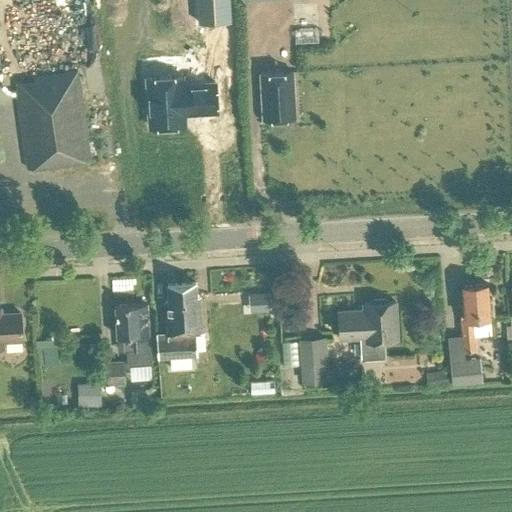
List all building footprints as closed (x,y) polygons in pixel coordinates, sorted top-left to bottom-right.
[(292,70),(259,72),(262,118),(295,116),(292,70)] [(88,160),(79,82),(71,72),(19,78),(14,88),(25,167),(88,160)] [(146,77),(149,125),(185,123),(184,113),(190,106),(196,112),(216,111),(214,81),(182,83),(182,75),(146,77)] [(170,297),(167,297),(168,331),(157,332),(158,354),(197,353),(196,330),(202,330),(201,294),(198,294),(198,280),(169,281),(170,297)] [(461,349),(475,348),(473,315),(489,314),(493,313),(492,296),(488,297),(487,282),(463,283),(465,310),(459,311),(461,349)] [(262,298),(248,292),(243,303),(257,309),(262,298)] [(395,299),(389,300),(385,297),(374,297),(371,301),(364,301),(364,308),(338,310),(340,336),(362,335),(363,356),(384,355),(383,338),(397,338),(395,299)] [(128,363),(150,362),(150,347),(148,347),(146,304),(138,304),(138,303),(116,304),(117,335),(122,334),(123,349),(127,349),(128,363)] [(3,339),(23,338),(21,311),(1,313),(1,305),(0,305),(0,346),(3,346),(3,339)] [(328,380),(326,335),(300,337),(302,381),(328,380)] [(58,343),(36,345),(38,363),(59,361),(58,343)] [(452,380),(481,378),(479,357),(450,359),(452,380)] [(122,359),(98,360),(99,384),(123,383),(122,359)] [(448,383),(447,369),(431,370),(432,384),(448,383)] [(101,403),(99,384),(78,382),(78,404),(101,403)]
